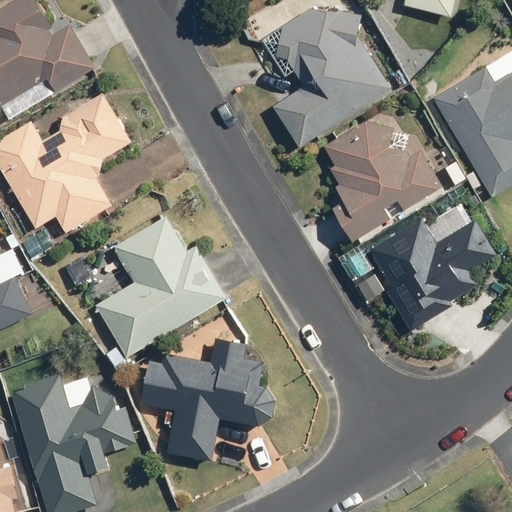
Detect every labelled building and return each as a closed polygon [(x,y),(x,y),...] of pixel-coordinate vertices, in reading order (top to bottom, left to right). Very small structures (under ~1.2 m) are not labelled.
[(100,66),(74,23),(59,29),(41,0),(22,0),(0,13),(0,109),(4,107),(11,118),(100,66)] [(303,147),(396,88),(362,37),(366,13),(359,13),(350,0),(326,0),(264,39),(288,77),(299,70),(308,84),(276,104),(303,147)] [(457,16),(460,0),(408,0),(407,5),(457,16)] [(511,55),(440,95),(481,169),(468,176),(476,192),(489,184),(495,195),(511,185),(511,55)] [(36,121),(0,139),(0,159),(43,227),(60,216),(70,232),(115,203),(95,172),(137,144),(104,93),(63,119),(67,127),(48,139),(36,121)] [(357,243),(449,187),(414,123),(399,133),(385,110),(326,147),(337,165),(333,168),(342,183),(336,187),(341,195),(331,200),(357,243)] [(430,214),(374,246),(396,283),(391,285),(416,327),(482,287),(474,274),(502,256),(479,218),(476,219),(465,202),(434,221),(430,214)] [(132,358),(231,297),(201,245),(193,250),(172,215),(119,248),(138,280),(99,304),(132,358)] [(60,245),(48,226),(23,241),(35,260),(60,245)] [(0,328),(36,311),(22,276),(30,273),(16,245),(0,252),(0,328)] [(148,404),(178,406),(171,451),(217,458),(223,419),(261,426),(276,417),(279,398),(270,386),(265,386),(266,360),(250,359),(251,342),(218,340),(217,361),(196,360),(196,353),(168,352),(168,361),(151,360),(148,404)] [(105,385),(95,385),(92,374),(68,381),(66,373),(15,387),(50,511),(83,511),(103,506),(95,478),(117,472),(111,452),(143,443),(132,404),(118,408),(118,399),(113,390),(105,385)] [(0,511),(23,511),(26,511),(17,465),(1,468),(0,462),(0,511)]
